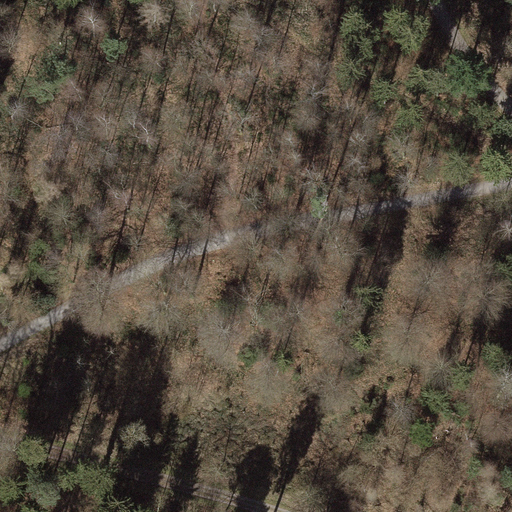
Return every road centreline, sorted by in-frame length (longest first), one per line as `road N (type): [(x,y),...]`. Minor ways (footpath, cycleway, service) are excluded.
road 1 (track): [(511,182),(254,232),(138,274),(0,351)]
road 2 (track): [(0,440),(281,511)]
road 3 (track): [(511,105),(483,77),(452,0)]
